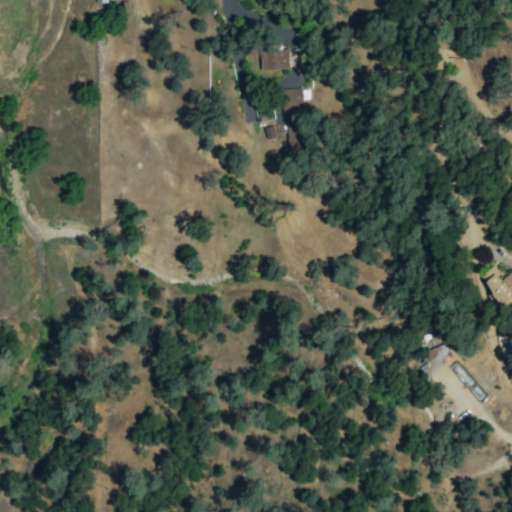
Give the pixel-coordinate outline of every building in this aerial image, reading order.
[(434,69),(463,69),(463,58),(446,58),(445,35),(433,35),(434,69)] [(287,49),(259,50),(260,70),(287,69),(287,49)] [(300,89),(279,90),(280,113),(301,112),(300,89)] [(304,121),(286,122),(287,148),(304,148),(304,121)] [(511,267),(499,281),(493,275),(482,285),(502,306),(511,296),(511,267)]
